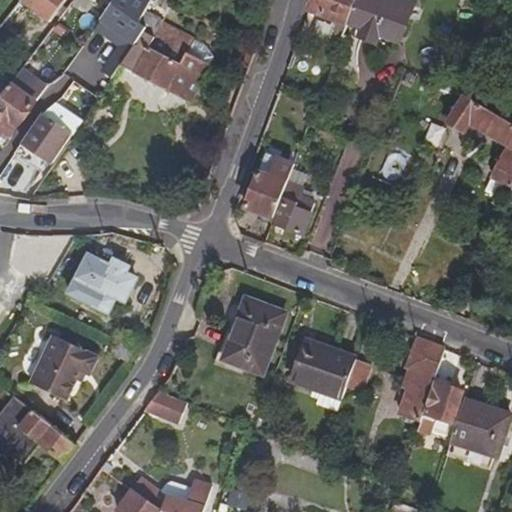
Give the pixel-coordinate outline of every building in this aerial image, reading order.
[(50,24),(70,0),(22,0),(22,1),(50,24)] [(79,0),(91,8),(96,0),(79,0)] [(115,10),(121,0),(113,0),(110,6),(99,25),(102,28),(114,10),(115,10)] [(146,13),(149,7),(138,0),(121,0),(115,10),(138,26),(146,13)] [(313,0),(309,11),(346,26),(348,23),(356,0),(313,0)] [(401,39),(416,1),(413,0),(392,0),(391,5),(378,0),(356,0),(348,23),(362,29),(359,35),(376,42),(381,31),(401,39)] [(133,49),(145,30),(138,26),(115,10),(114,10),(102,28),(133,49)] [(193,102),(211,67),(211,66),(189,55),(153,38),(162,22),(146,13),(138,26),(145,30),(133,49),(126,60),(122,66),(193,102)] [(162,22),(153,38),(189,55),(211,66),(215,57),(207,47),(196,42),(197,40),(162,22)] [(133,49),(102,28),(95,38),(116,53),(126,60),(133,49)] [(122,66),(126,60),(116,53),(104,69),(104,72),(101,78),(109,85),(122,66)] [(16,128),(34,105),(28,101),(36,90),(17,76),(7,90),(0,99),(0,136),(2,133),(7,137),(15,126),(16,128)] [(511,181),(511,127),(462,97),(446,123),(463,135),(472,120),(509,142),(490,179),(509,188),(511,181)] [(53,165),(72,137),(43,116),(17,153),(30,162),(37,153),(53,165)] [(454,155),(461,138),(433,124),(425,141),(454,155)] [(258,173),(270,178),(278,158),(266,154),(258,173)] [(286,184),(293,164),(278,158),(270,178),(258,173),(245,208),(273,219),(286,184)] [(511,181),(509,188),(501,203),(511,207),(511,181)] [(301,236),(317,196),(286,184),(273,219),(271,223),(301,236)] [(48,260),(61,238),(52,238),(41,256),(48,260)] [(37,285),(53,264),(48,260),(41,256),(27,280),(37,285)] [(123,304),(134,280),(122,275),(125,269),(112,263),(109,268),(87,258),(68,296),(108,315),(116,301),(123,304)] [(260,375),(283,313),(243,298),(220,360),(260,375)] [(144,352),(148,343),(116,327),(103,352),(133,369),(140,360),(144,352)] [(86,378),(95,359),(52,339),(29,385),(65,402),(74,383),(78,375),(83,377),(86,378)] [(344,388),(354,359),(303,340),(287,381),(318,392),(339,400),(344,388)] [(431,388),(444,351),(416,340),(405,371),(412,374),(398,417),(419,424),(431,388)] [(361,394),(372,366),(354,359),(344,388),(361,394)] [(79,386),(83,377),(78,375),(74,383),(79,386)] [(451,422),(460,393),(442,387),(440,391),(431,388),(419,424),(416,433),(428,438),(435,417),(451,422)] [(178,423),(186,401),(159,391),(144,410),(178,423)] [(339,400),(318,392),(312,406),(334,414),(339,400)] [(74,448),(13,399),(0,415),(0,449),(21,467),(38,446),(50,456),(52,455),(63,463),(74,448)] [(490,468),(508,414),(464,400),(448,454),(490,468)] [(237,444),(240,434),(233,431),(229,442),(237,444)] [(107,474),(112,468),(106,463),(101,469),(107,474)] [(202,511),(210,489),(191,483),(189,492),(185,504),(168,499),(159,493),(140,480),(131,492),(155,511),(202,511)] [(185,504),(189,492),(168,485),(159,493),(168,499),(185,504)] [(155,511),(131,492),(117,509),(119,511),(155,511)]
